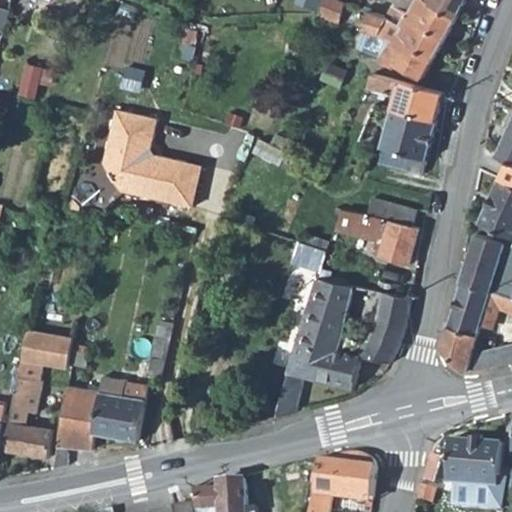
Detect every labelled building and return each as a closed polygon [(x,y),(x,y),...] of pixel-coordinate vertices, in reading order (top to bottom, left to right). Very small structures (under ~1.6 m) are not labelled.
[(0,0),(0,28),(4,30),(11,10),(0,7),(0,0)] [(395,0),(398,1),(396,6),(409,14),(408,16),(445,38),(457,18),(431,3),(431,0),(395,0)] [(431,0),(431,3),(457,18),(467,0),(431,0)] [(370,9),(360,49),(370,53),(383,58),(384,61),(400,67),(401,65),(423,77),(435,56),(397,36),(403,23),(388,15),(370,9)] [(403,23),(397,36),(435,56),(445,38),(408,16),(403,23)] [(33,57),(26,86),(40,90),(48,61),(33,57)] [(375,74),(370,87),(395,94),(391,108),(393,109),(437,121),(445,92),(375,74)] [(437,121),(393,109),(383,148),(377,147),(373,160),(422,174),(437,121)] [(177,204),(186,164),(156,156),(152,150),(159,121),(118,111),(106,164),(123,192),(177,204)] [(511,160),(511,163),(504,179),(511,182),(511,130),(501,155),(511,160)] [(358,142),(349,163),(359,167),(368,146),(358,142)] [(203,167),(186,164),(177,204),(194,208),(203,167)] [(511,182),(504,179),(501,178),(482,224),(511,237),(511,182)] [(37,188),(34,205),(54,207),(57,191),(37,188)] [(374,198),(370,213),(413,226),(418,210),(374,198)] [(34,205),(32,212),(52,215),(54,207),(34,205)] [(344,209),(337,228),(381,241),(377,254),(411,264),(420,228),(413,226),(370,213),(350,209),(344,209)] [(479,234),(464,282),(492,292),(509,243),(479,234)] [(301,241),(294,262),(323,272),(330,250),(301,241)] [(511,244),(509,243),(492,292),(511,298),(511,244)] [(399,348),(408,327),(414,297),(321,278),(290,379),(278,416),(299,411),(306,377),(355,388),(363,355),(392,363),(399,348)] [(464,282),(452,320),(481,330),(483,323),(488,305),(501,309),(511,312),(511,298),(492,292),(464,282)] [(488,305),(483,323),(495,327),(501,309),(488,305)] [(151,371),(165,374),(177,322),(163,319),(151,371)] [(451,320),(445,350),(469,372),(481,330),(452,320),(451,320)] [(15,406),(7,448),(51,454),(56,428),(27,423),(29,410),(38,412),(43,380),(42,380),(45,363),(70,367),(76,337),(28,327),(17,390),(15,406)] [(77,343),(73,362),(87,364),(91,345),(77,343)] [(511,346),(480,353),(475,371),(511,362),(511,346)] [(69,383),(56,467),(70,464),(71,447),(96,448),(97,433),(141,440),(150,385),(105,376),(102,390),(69,383)] [(0,454),(9,405),(0,402),(0,454)] [(454,437),(451,482),(458,483),(457,504),(496,507),(497,492),(508,493),(510,476),(502,476),(504,441),(454,437)] [(317,491),(312,511),(332,511),(335,495),(375,499),(379,469),(377,462),(372,456),(363,451),(354,450),(343,451),(333,456),(323,464),(321,492),(317,491)] [(433,451),(425,478),(434,480),(442,453),(433,451)] [(224,488),(199,489),(199,493),(199,503),(199,511),(260,511),(260,507),(250,507),(250,480),(224,482),(224,488)] [(424,483),(420,497),(433,501),(437,486),(424,483)]
